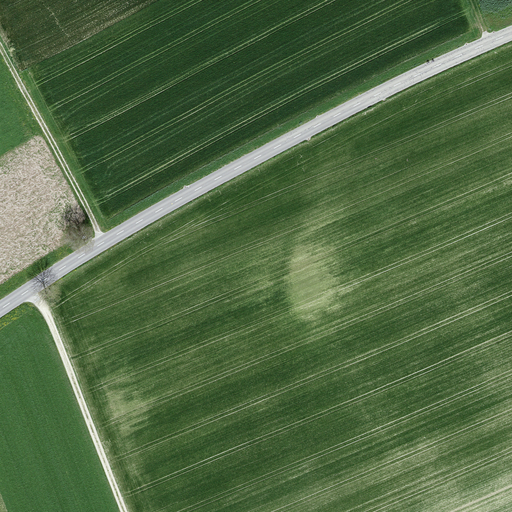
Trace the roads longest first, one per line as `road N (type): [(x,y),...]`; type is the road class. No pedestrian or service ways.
road 1 (tertiary): [(0,309),(258,156),(511,32)]
road 2 (track): [(121,511),(33,286)]
road 3 (track): [(103,242),(0,45)]
